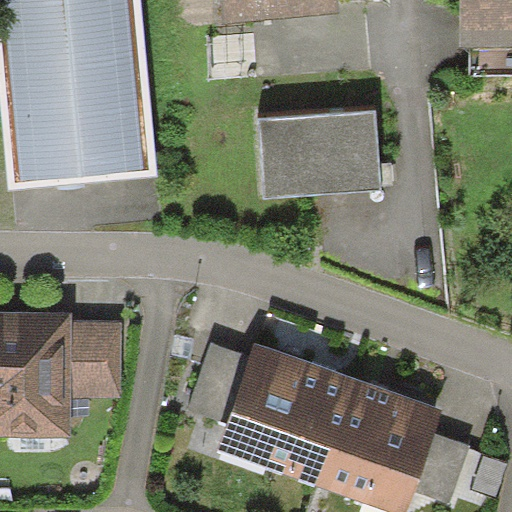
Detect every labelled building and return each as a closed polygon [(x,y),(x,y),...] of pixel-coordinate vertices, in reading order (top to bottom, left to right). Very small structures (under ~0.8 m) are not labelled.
[(134,0),(1,0),(18,171),(69,167),(149,159),(134,0)] [(327,0),(218,0),(219,8),(327,2),(327,0)] [(511,0),(463,0),(464,61),(511,60),(511,0)] [(372,102),(254,110),(259,189),(377,181),(376,169),(372,102)] [(59,313),(0,313),(0,421),(59,421),(59,384),(112,384),(112,327),(59,328),(59,313)] [(296,464),(332,370),(251,340),(215,434),(296,464)] [(433,408),(332,370),(296,464),(397,502),(433,408)] [(468,444),(432,430),(410,485),(446,499),(468,444)]
